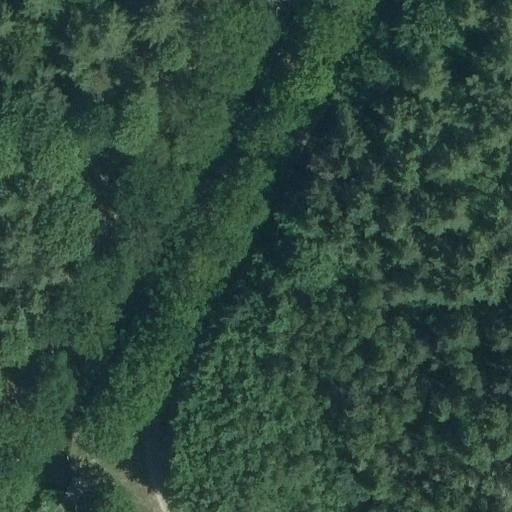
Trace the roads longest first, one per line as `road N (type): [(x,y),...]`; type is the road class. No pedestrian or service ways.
road 1 (unclassified): [(374,0),(164,391),(160,466),(176,511)]
road 2 (track): [(244,0),(0,450)]
